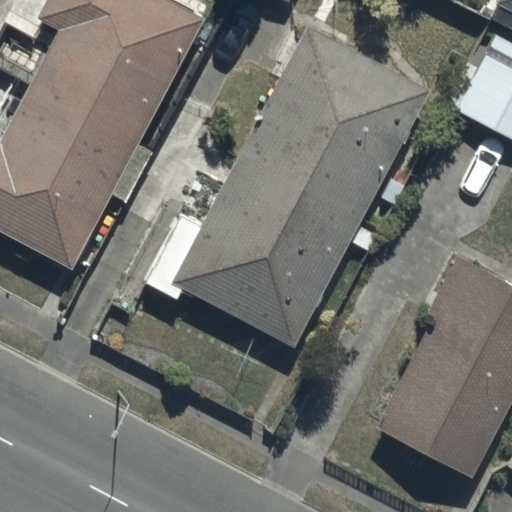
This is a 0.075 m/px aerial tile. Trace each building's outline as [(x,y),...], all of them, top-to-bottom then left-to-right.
[(31,0),(56,14),(0,113),(0,221),(64,257),(106,181),(118,188),(146,138),(132,130),(199,11),(179,0),(31,0)] [(511,0),(494,0),(491,7),(511,16),(511,0)] [(183,285),(287,340),(424,84),(304,20),(196,223),(175,212),(139,278),(177,298),(183,285)] [(511,38),(492,28),(454,98),(511,129),(511,38)] [(511,283),(459,256),(372,421),(467,471),(511,386),(511,283)] [(511,443),(503,461),(511,465),(511,443)]
